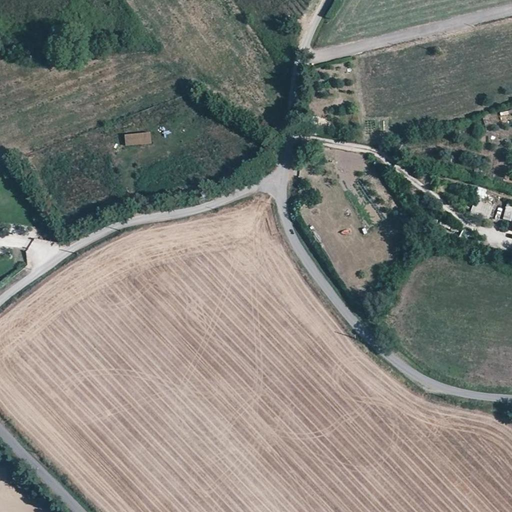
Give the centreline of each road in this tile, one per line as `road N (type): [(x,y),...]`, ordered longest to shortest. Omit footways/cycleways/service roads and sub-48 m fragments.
road 1 (unclassified): [(278,182),(294,236),(371,337),(452,389),(511,397)]
road 2 (unclassified): [(278,182),(90,236),(0,303)]
road 3 (unknown): [(299,68),(511,26)]
road 4 (unclassified): [(329,0),(299,68),(278,182)]
